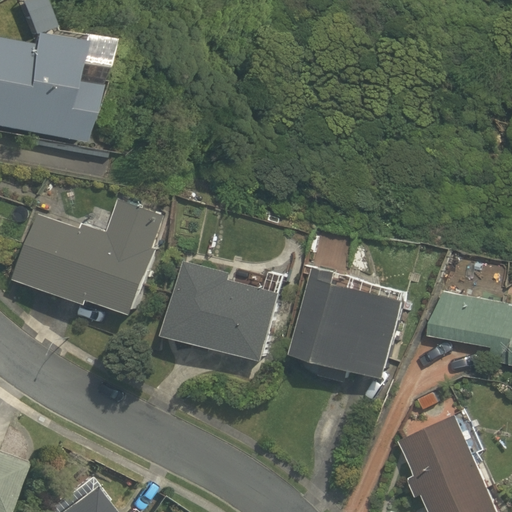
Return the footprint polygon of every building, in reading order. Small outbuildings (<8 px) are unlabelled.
[(68,83),(76,44),(32,35),(30,46),(0,39),(0,128),(80,144),(91,87),(68,83)] [(95,301),(139,316),(162,250),(158,249),(169,217),(123,201),(112,233),(88,225),(86,230),(44,215),(21,281),(94,306),(95,301)] [(170,336),(269,362),(286,295),(234,281),(236,275),(189,263),(170,336)] [(315,268),(292,354),(324,362),(320,375),(348,382),(351,368),(389,378),(410,301),(333,281),(335,273),(315,268)] [(493,361),(511,364),(511,303),(447,293),(440,291),(432,338),(496,348),(493,361)] [(426,411),(441,403),(436,393),(421,400),(426,411)] [(429,495),(437,511),(503,511),(459,417),(404,443),(420,477),(414,480),(422,498),(429,495)] [(0,511),(1,511),(20,465),(7,460),(9,454),(0,450),(0,511)] [(108,511),(90,486),(53,511),(108,511)]
